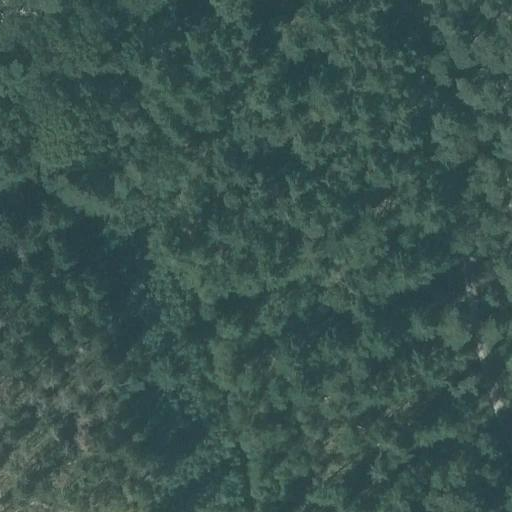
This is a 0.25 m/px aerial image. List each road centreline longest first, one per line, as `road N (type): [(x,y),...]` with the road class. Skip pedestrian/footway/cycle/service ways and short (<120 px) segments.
road 1 (track): [(511,442),(460,273),(401,0)]
road 2 (track): [(265,470),(111,511)]
